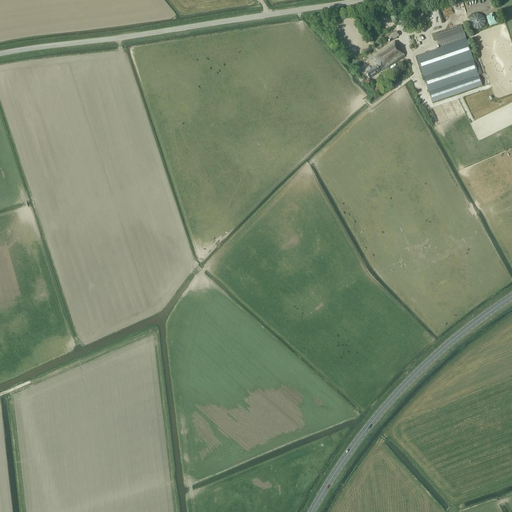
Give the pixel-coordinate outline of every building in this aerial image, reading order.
[(440,8),(434,10),(437,19),(443,17),(440,8)] [(468,18),(472,31),(486,27),(482,14),(468,18)] [(435,46),(436,50),(416,56),(429,93),(479,76),(462,25),(434,35),(438,45),(435,46)] [(391,42),(399,36),(396,32),(388,37),(391,42)] [(382,72),(404,56),(394,42),(371,58),(377,66),(365,74),(369,79),(381,70),(382,72)] [(479,76),(429,93),(432,103),(482,86),(479,76)]
